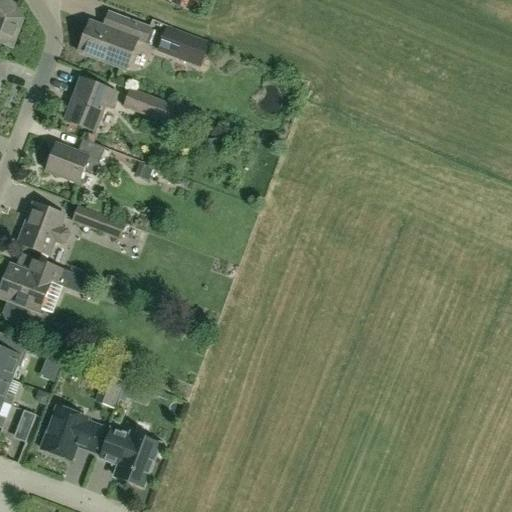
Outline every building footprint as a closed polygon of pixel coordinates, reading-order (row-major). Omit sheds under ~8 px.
[(0,0),(0,45),(0,46),(11,50),(23,20),(11,0),(0,0)] [(127,71),(138,41),(144,43),(144,42),(150,45),(155,32),(149,29),(120,18),(115,32),(90,22),(78,53),(127,71)] [(165,29),(157,51),(190,64),(198,42),(165,29)] [(95,132),(105,106),(110,108),(116,93),(80,80),(65,121),(95,132)] [(173,105),(171,105),(129,89),(123,108),(165,124),(173,105)] [(55,145),(46,172),(78,184),(84,170),(95,175),(105,148),(82,140),(77,153),(55,145)] [(218,140),(207,141),(208,153),(219,152),(218,140)] [(152,170),(139,165),(135,177),(148,182),(152,170)] [(34,204),(18,244),(49,256),(54,243),(62,246),(67,244),(71,235),(68,230),(60,227),(64,216),(34,204)] [(126,225),(78,207),(72,222),(109,237),(119,241),(126,225)] [(30,309),(39,313),(40,310),(52,315),(63,288),(82,296),(89,280),(66,271),(38,260),(32,275),(10,266),(0,292),(0,297),(9,301),(4,314),(6,320),(20,325),(25,322),(30,309)] [(107,276),(104,284),(113,288),(116,279),(107,276)] [(9,352),(0,348),(0,376),(13,382),(18,369),(23,371),(32,348),(14,341),(9,352)] [(0,376),(0,403),(4,405),(13,409),(17,400),(8,396),(13,382),(0,376)] [(125,385),(109,379),(104,391),(119,397),(125,385)] [(128,382),(121,401),(127,403),(134,385),(128,382)] [(44,406),(48,396),(38,392),(36,397),(39,404),(44,406)] [(88,422),(59,411),(43,452),(71,463),(77,448),(95,456),(105,432),(86,425),(88,422)] [(25,440),(40,440),(41,415),(26,415),(25,440)] [(131,441),(113,434),(102,462),(120,469),(116,481),(143,492),(160,449),(132,438),(131,441)]
